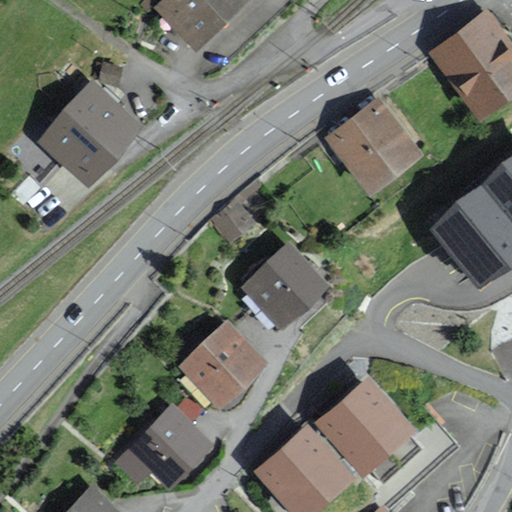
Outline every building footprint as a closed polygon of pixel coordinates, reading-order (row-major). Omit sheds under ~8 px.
[(242,0),(167,0),(161,6),(197,43),(242,0)] [(511,98),(511,41),(486,10),(461,29),(431,54),(449,76),(484,120),(511,98)] [(143,124),(92,80),(37,141),(88,186),(143,124)] [(388,109),(377,96),(326,139),(375,197),(426,154),(395,116),(388,109)] [(511,161),(433,227),(480,283),(511,256),(511,161)] [(256,224),(234,199),(213,217),(236,242),(256,224)] [(330,283),(290,239),(242,283),(282,327),(330,283)] [(267,365),(226,321),(180,364),(220,408),(267,365)] [(412,430),(368,380),(320,422),(364,472),(412,430)] [(211,445),(173,408),(121,461),(141,481),(154,467),(172,484),(211,445)] [(310,511),(351,478),(307,428),(259,469),(295,511),(310,511)] [(123,511),(93,483),(65,511),(123,511)]
